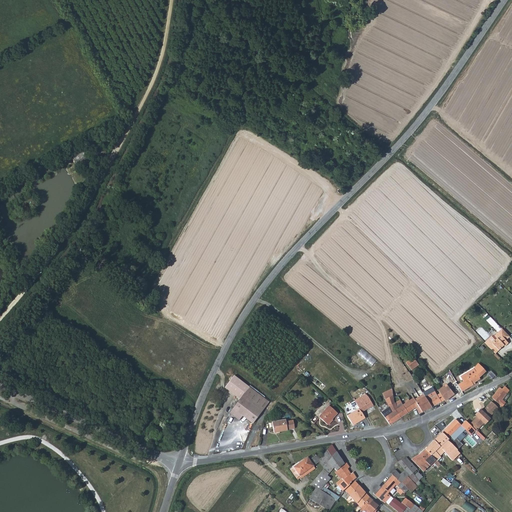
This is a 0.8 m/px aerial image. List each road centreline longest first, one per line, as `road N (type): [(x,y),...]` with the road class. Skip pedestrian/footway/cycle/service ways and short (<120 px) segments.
road 1 (unclassified): [(179,464),(214,371),(255,299),(411,132),(504,0)]
road 2 (unclassified): [(179,464),(0,388)]
road 3 (unclassified): [(511,374),(420,420),(337,438)]
road 4 (track): [(298,246),(382,324),(392,372)]
road 5 (unclassified): [(337,438),(179,464)]
road 6 (track): [(255,299),(359,378)]
